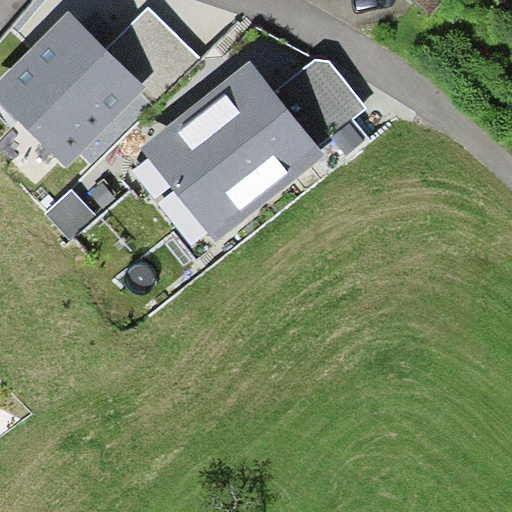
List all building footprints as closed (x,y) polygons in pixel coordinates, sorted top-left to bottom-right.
[(443,0),(411,0),(431,16),(443,0)] [(147,7),(106,49),(146,87),(141,93),(154,106),(201,60),(147,7)] [(106,49),(68,10),(0,78),(0,102),(65,168),(141,93),(146,87),(106,49)] [(316,58),(276,92),(319,146),(368,106),(330,59),(316,58)] [(276,92),(250,60),(141,147),(216,242),(326,156),(319,146),(276,92)] [(365,140),(350,123),(333,137),(347,155),(365,140)] [(104,178),(81,199),(97,216),(119,195),(104,178)] [(81,199),(73,189),(46,212),(71,241),(97,216),(81,199)]
